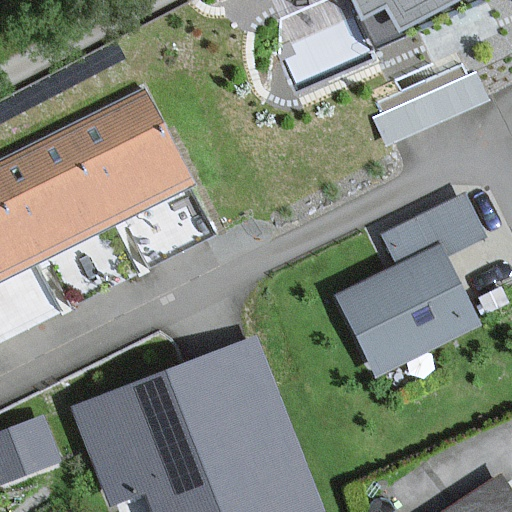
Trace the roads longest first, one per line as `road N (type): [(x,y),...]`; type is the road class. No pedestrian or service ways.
road 1 (residential): [(511,201),(488,171),(438,168),(0,375)]
road 2 (residential): [(141,0),(0,75)]
